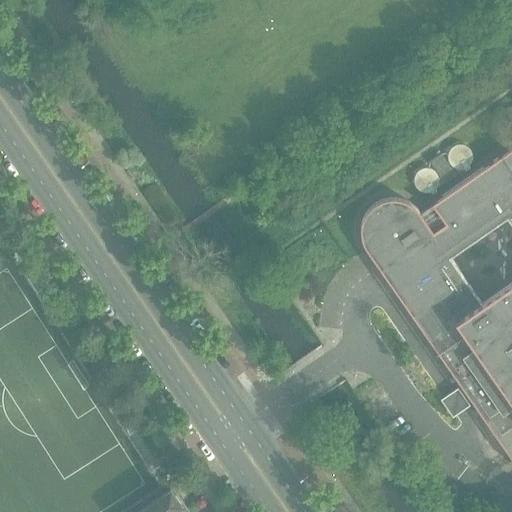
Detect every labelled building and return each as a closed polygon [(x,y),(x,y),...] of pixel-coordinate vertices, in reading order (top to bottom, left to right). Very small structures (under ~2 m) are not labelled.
[(365,215),(364,217),(363,219),(362,222),(361,224),(361,226),(361,228),(361,231),(361,233),(361,235),(361,237),(362,240),(362,242),(363,244),(364,246),(365,248),(367,250),(376,263),(451,371),(461,386),(473,402),(483,417),(509,454),(511,458),(511,148),(507,151),(484,168),(442,197),(429,206),(429,207),(420,213),(420,212),(418,210),(417,209),(415,207),(414,206),(412,204),(410,203),(408,202),(406,201),(404,200),(401,199),(399,199),(397,199),(395,198),(392,198),(390,198),(388,199),(386,199),(383,200),(381,201),(379,201),(377,202),(375,204),(373,205),(372,206),(370,208),(368,210),(367,211),(366,213),(365,215)] [(266,335),(255,343),(266,358),(276,351),(266,335)] [(423,468),(429,464),(423,455),(417,459),(423,468)] [(450,511),(455,511),(467,504),(453,485),(439,495),(450,511)] [(183,511),(185,510),(180,503),(181,500),(176,493),(172,491),(170,489),(137,511),(183,511)]
